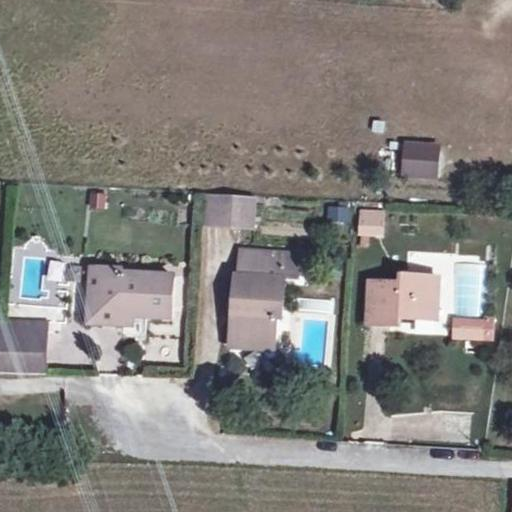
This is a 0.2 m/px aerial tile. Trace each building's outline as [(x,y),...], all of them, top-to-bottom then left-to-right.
[(401,180),(439,180),(439,142),(402,141),(401,180)] [(204,199),(201,231),(253,236),(255,204),(204,199)] [(328,207),(328,222),(350,222),(350,207),(328,207)] [(356,213),(354,237),(377,239),(379,216),(356,213)] [(275,282),(281,283),(282,271),(298,272),(299,256),(239,252),(237,280),(232,279),(226,343),(268,348),(275,282)] [(127,327),(128,316),(83,312),(87,273),(110,275),(112,268),(78,264),(74,323),(127,327)] [(297,284),(298,272),(282,271),(281,283),(297,284)] [(167,280),(110,275),(87,273),(83,312),(128,316),(164,319),(167,280)] [(399,287),(367,284),(363,330),(395,332),(396,324),(432,327),(435,284),(399,280),(399,287)] [(0,326),(40,331),(41,318),(0,313),(0,326)] [(0,369),(36,371),(40,331),(0,326),(0,369)]
